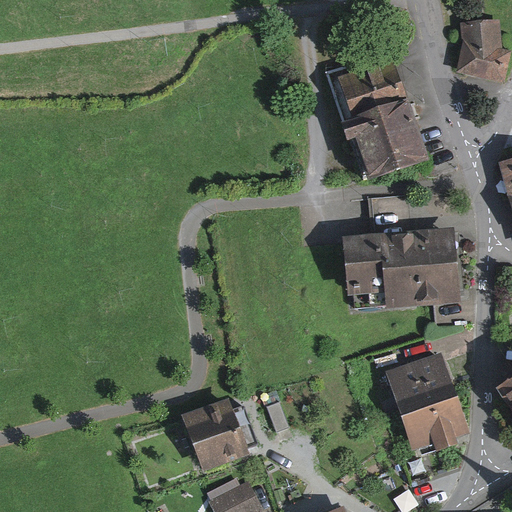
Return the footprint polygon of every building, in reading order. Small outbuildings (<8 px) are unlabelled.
[(511,73),(507,30),(467,29),(474,80),(511,85),(511,73)] [(410,63),(342,82),(373,190),(441,170),(410,63)] [(451,235),(351,243),(355,303),(388,300),(389,307),(456,302),(451,235)] [(440,360),(392,375),(404,412),(452,396),(440,360)] [(452,396),(404,412),(415,448),(463,433),(452,396)] [(248,407),(194,424),(211,477),(265,459),(248,407)] [(269,511),(257,487),(213,508),(214,511),(269,511)]
